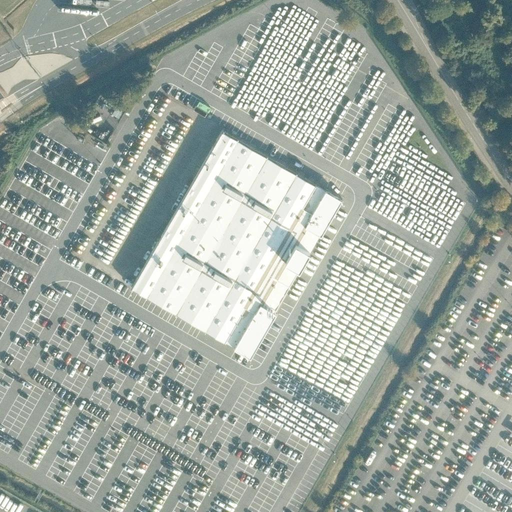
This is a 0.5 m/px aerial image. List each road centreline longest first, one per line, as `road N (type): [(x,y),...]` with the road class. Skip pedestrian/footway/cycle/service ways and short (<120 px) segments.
road 1 (unclassified): [(0,113),(200,0)]
road 2 (secondary): [(511,183),(400,0)]
road 3 (unknown): [(290,149),(362,34),(338,18)]
road 4 (unclassified): [(140,0),(76,33),(0,56)]
road 5 (unknown): [(271,138),(338,18)]
road 6 (unknown): [(245,122),(315,4)]
road 7 (unknown): [(217,107),(284,0)]
road 8 (unknown): [(295,403),(231,511)]
